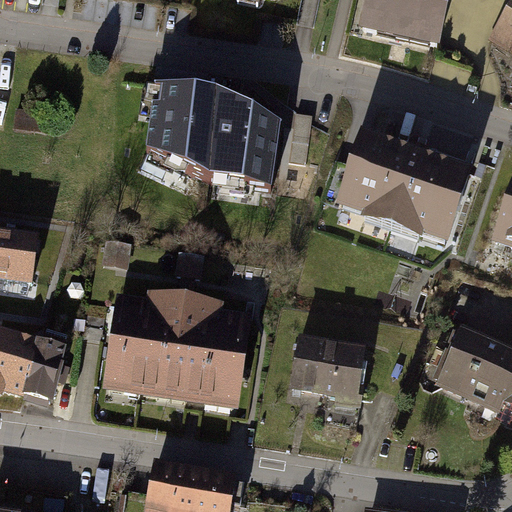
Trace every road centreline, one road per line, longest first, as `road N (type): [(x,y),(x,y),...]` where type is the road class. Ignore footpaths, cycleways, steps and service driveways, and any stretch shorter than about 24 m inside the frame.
road 1 (residential): [(511,134),(327,79),(0,22)]
road 2 (residential): [(0,430),(485,511)]
